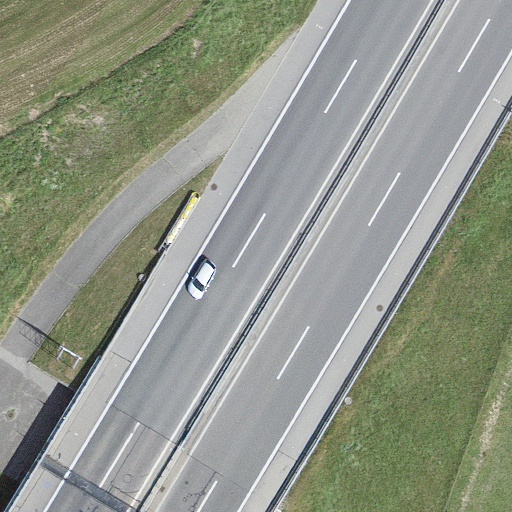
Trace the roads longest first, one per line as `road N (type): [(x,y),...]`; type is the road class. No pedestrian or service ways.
road 1 (motorway): [(197,511),(503,0)]
road 2 (motorway): [(390,0),(88,511)]
